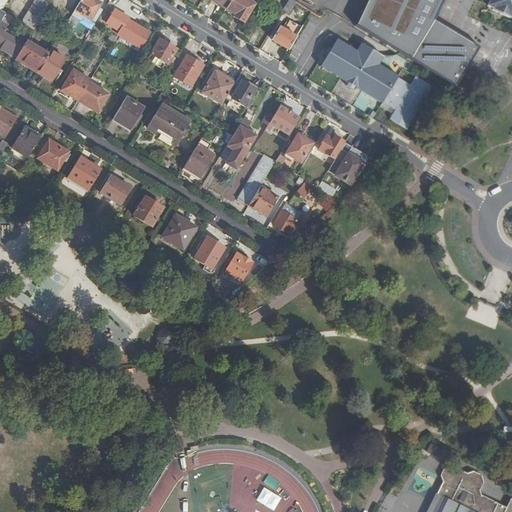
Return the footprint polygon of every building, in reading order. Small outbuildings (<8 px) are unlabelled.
[(51,3),(46,0),(35,0),(23,20),(35,28),(51,3)] [(102,3),(97,0),(81,0),(76,9),(92,19),(102,3)] [(225,0),(222,7),(230,12),(228,15),(238,21),(251,0),(225,0)] [(264,0),(263,1),(277,10),(278,8),(283,0),(264,0)] [(291,0),(283,0),(278,8),(284,12),(291,0)] [(441,0),(367,0),(355,26),(400,53),(422,66),(444,80),(455,86),(469,64),(480,47),(433,19),(441,0)] [(511,0),(489,0),(487,5),(511,17),(511,0)] [(2,8),(0,6),(0,25),(2,21),(8,11),(2,8)] [(151,32),(130,18),(120,33),(142,47),(151,32)] [(267,38),(283,48),(297,26),(286,18),(280,28),(275,25),(267,38)] [(2,21),(0,25),(0,44),(18,56),(26,44),(5,31),(10,25),(2,21)] [(344,80),(355,86),(382,103),(382,102),(398,76),(378,64),(383,56),(361,42),(356,50),(337,38),(320,66),(344,80)] [(26,44),(18,56),(39,69),(50,52),(29,39),(26,44)] [(178,50),(162,39),(153,53),(169,65),(178,50)] [(50,52),(39,69),(54,78),(66,58),(52,48),(50,52)] [(206,66),(189,56),(176,77),(192,87),(206,66)] [(63,89),(79,100),(81,97),(91,82),(92,80),(75,69),(63,89)] [(222,103),(235,83),(235,80),(228,76),(225,77),(217,72),(204,92),(222,103)] [(410,84),(398,76),(382,102),(395,109),(390,118),(407,129),(414,118),(415,116),(433,87),(416,76),(415,76),(410,84)] [(250,110),(260,93),(239,79),(228,97),(233,99),(228,107),(241,114),(246,107),(250,110)] [(91,82),(81,97),(100,110),(110,94),(91,82)] [(131,129),(145,108),(127,98),(114,118),(131,129)] [(182,136),(192,121),(164,103),(149,127),(158,132),(163,124),(182,136)] [(17,117),(1,107),(0,109),(0,130),(6,134),(17,117)] [(300,119),(281,107),(276,115),(271,123),(290,135),(300,119)] [(271,123),(276,115),(268,109),(259,122),(263,125),(260,129),(265,132),(271,123)] [(235,137),(251,146),(257,137),(257,132),(253,130),(250,132),(247,131),(249,127),(244,124),(242,128),(241,127),(235,137)] [(30,155),(42,136),(26,127),(15,145),(30,155)] [(220,144),(226,148),(234,136),(228,132),(220,144)] [(302,163),(313,145),(299,136),(288,155),(302,163)] [(238,166),(251,146),(235,137),(228,148),(226,148),(221,156),(238,166)] [(319,150),(335,159),(345,142),(337,137),(334,140),(327,137),(319,150)] [(0,156),(10,141),(4,138),(0,144),(0,156)] [(69,152),(50,140),(39,157),(59,170),(69,152)] [(202,140),(198,145),(208,151),(211,145),(202,140)] [(255,149),(261,153),(265,145),(259,142),(255,149)] [(370,158),(347,144),(330,173),(352,187),(361,173),(363,174),(367,167),(365,166),(370,158)] [(198,145),(185,167),(201,177),(214,155),(198,145)] [(261,187),(276,162),(265,155),(239,198),(250,206),(261,187)] [(102,169),(80,156),(69,176),(90,189),(102,169)] [(199,180),(201,177),(185,167),(183,169),(199,180)] [(131,188),(112,176),(101,193),(121,204),(131,188)] [(278,197),(261,187),(250,206),(266,216),(278,197)] [(163,207),(146,197),(134,215),(151,227),(163,207)] [(328,213),(338,204),(333,198),(323,207),(328,213)] [(301,215),(287,206),(274,225),(289,235),(291,232),(295,235),(301,225),(298,222),(301,215)] [(183,249),(196,228),(177,216),(164,237),(183,249)] [(212,269),(225,248),(208,237),(195,258),(212,269)] [(242,281),(253,263),(237,254),(226,272),(242,281)] [(225,306),(229,300),(212,289),(208,296),(225,306)] [(158,332),(156,334),(156,338),(156,341),(158,344),(160,346),(163,348),(166,348),(170,348),(173,346),(175,343),(176,340),(176,336),(175,333),(173,330),(170,328),(166,328),(163,328),(160,329),(158,332)] [(442,467),(476,485),(478,481),(476,476),(468,472),(463,473),(446,465),(442,467)] [(473,490),(476,485),(442,467),(441,468),(438,475),(439,479),(433,492),(445,498),(437,511),(511,511),(511,501),(506,498),(501,507),(475,494),(473,490)] [(437,511),(445,498),(433,492),(423,511),(437,511)]
